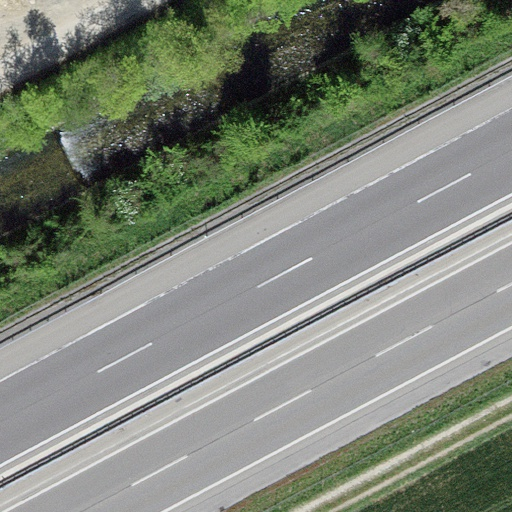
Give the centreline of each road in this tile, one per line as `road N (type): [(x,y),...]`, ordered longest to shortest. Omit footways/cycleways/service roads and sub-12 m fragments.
road 1 (motorway): [(511,151),(0,423)]
road 2 (motorway): [(80,511),(511,283)]
road 3 (track): [(314,511),(511,406)]
road 4 (track): [(119,0),(0,62)]
